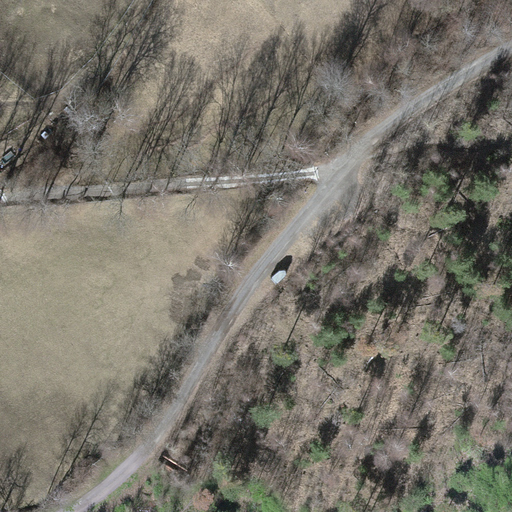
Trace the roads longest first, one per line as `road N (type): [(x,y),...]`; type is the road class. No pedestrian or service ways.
road 1 (track): [(352,172),(282,254),(166,447),(117,494),(81,511)]
road 2 (track): [(0,181),(127,184),(352,172)]
road 3 (track): [(511,54),(413,114),(352,172)]
